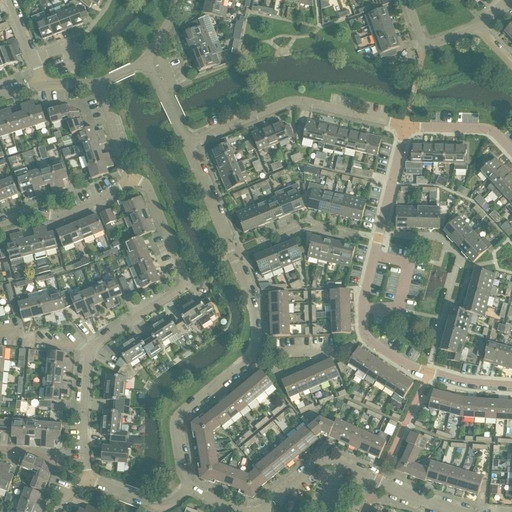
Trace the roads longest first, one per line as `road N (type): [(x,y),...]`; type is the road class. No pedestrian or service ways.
road 1 (tertiary): [(191,489),(173,425),(254,357),(260,340),(254,297),(186,145)]
road 2 (residential): [(511,385),(428,372),(364,337),(373,256),(406,126)]
road 3 (residential): [(87,480),(84,350),(183,283),(146,188),(129,179)]
road 4 (residential): [(406,126),(294,100),(186,145)]
road 5 (tertiary): [(379,483),(327,459),(259,511)]
road 6 (residential): [(0,222),(26,213),(63,217),(129,179)]
